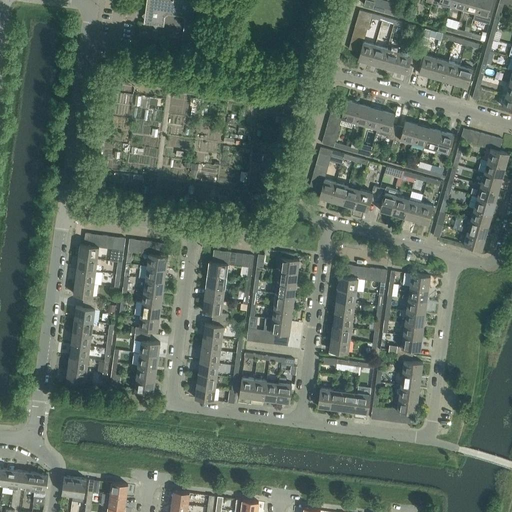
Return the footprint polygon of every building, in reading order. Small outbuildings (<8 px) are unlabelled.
[(195,24),(193,22),(192,21),(194,7),(197,4),(195,2),(195,0),(149,0),(149,2),(146,2),(145,12),(142,14),(144,16),(144,22),(153,23),(155,26),(158,24),(164,25),(165,15),(168,13),(182,15),(184,17),(182,33),(179,34),(181,37),(181,43),(190,44),(193,47),(195,45),(201,46),(203,36),(205,34),(203,31),(204,25),(195,24)] [(475,11),(478,0),(465,0),(463,8),(475,11)] [(478,0),(475,11),(473,18),(489,23),(495,0),(478,0)] [(504,2),(499,1),(496,13),(501,14),(504,2)] [(370,17),(372,12),(360,9),(358,15),(370,18),(370,17)] [(498,26),(501,14),(496,13),(493,25),(498,26)] [(368,23),(370,18),(358,15),(356,20),(368,23)] [(367,29),(368,23),(356,20),(355,26),(367,29)] [(494,39),(498,26),(493,25),(489,38),(494,39)] [(365,34),(367,29),(355,26),(353,31),(365,34)] [(425,53),(433,29),(426,27),(420,48),(415,63),(421,65),(425,53)] [(364,40),(365,34),(353,31),(352,36),(363,40),(364,40)] [(362,46),(363,40),(352,36),(350,42),(362,46)] [(376,43),(370,62),(382,65),(388,46),(389,41),(377,38),(376,43)] [(491,51),(494,39),(489,38),(486,49),(491,51)] [(370,62),(376,43),(364,40),(363,40),(362,46),(360,51),(358,59),(370,62)] [(360,51),(362,46),(350,42),(349,48),(360,51)] [(394,69),(399,50),(388,46),(382,65),(394,69)] [(415,63),(420,48),(413,46),(411,53),(412,53),(410,62),(415,63)] [(487,62),(491,51),(486,49),(482,61),(487,62)] [(412,53),(411,53),(399,50),(394,69),(407,72),(410,62),(412,53)] [(437,56),(425,53),(421,65),(419,72),(431,76),(437,56)] [(449,60),(444,79),(456,82),(461,63),(460,63),(461,58),(450,55),(449,60)] [(444,79),(449,60),(437,56),(431,76),(444,79)] [(484,74),(487,62),(482,61),(479,73),(484,74)] [(473,66),(461,63),(456,82),(468,86),(473,66)] [(481,85),(484,74),(479,73),(476,85),(482,87),(482,86),(481,85)] [(479,99),(482,87),(476,85),(472,97),(479,99)] [(511,108),(511,95),(506,94),(502,106),(511,108)] [(353,120),(359,102),(347,98),(344,106),(343,112),(341,117),(342,117),(353,120)] [(365,124),(371,105),(359,102),(353,120),(365,124)] [(343,112),(344,106),(333,103),(331,109),(343,112)] [(378,127),(383,109),(371,105),(365,124),(378,127)] [(341,117),(343,112),(331,109),(330,114),(342,118),(342,117),(341,117)] [(378,127),(376,131),(388,135),(389,130),(392,122),(395,112),(383,109),(378,127)] [(340,123),(342,118),(330,114),(328,120),(340,123)] [(412,141),(417,122),(405,119),(403,126),(400,138),(401,139),(401,138),(412,141)] [(339,129),(340,123),(328,120),(327,125),(339,129)] [(393,138),(398,124),(392,122),(389,130),(388,135),(387,137),(393,138)] [(424,144),(429,125),(417,122),(412,141),(424,144)] [(400,138),(403,126),(398,124),(393,138),(400,140),(401,139),(400,138)] [(337,134),(339,129),(327,125),(325,131),(337,134)] [(436,148),(441,129),(429,125),(424,144),(436,148)] [(466,140),(469,128),(463,127),(460,139),(465,140),(466,140)] [(471,142),(475,130),(469,128),(466,140),(471,142)] [(453,132),(441,129),(436,148),(448,151),(453,132)] [(477,143),(480,132),(475,130),(471,142),(477,143)] [(335,139),(337,134),(325,131),(323,136),(335,139)] [(483,145),(486,133),(480,132),(477,143),(483,145)] [(488,146),(491,135),(486,133),(483,145),(488,146)] [(493,148),(497,136),(491,135),(488,146),(491,147),(493,148)] [(335,141),(335,139),(323,136),(322,142),(333,145),(335,141)] [(499,150),(501,144),(503,138),(497,136),(493,148),(499,150)] [(357,152),(359,147),(347,144),(345,149),(357,152)] [(331,153),(332,149),(321,146),(319,151),(331,155),(331,154),(331,153)] [(372,151),(359,147),(357,152),(371,156),(372,151)] [(499,150),(493,148),(491,147),(487,159),(506,165),(509,152),(499,150)] [(330,160),(331,155),(319,151),(317,157),(330,160)] [(328,166),(330,160),(317,157),(316,162),(328,166)] [(502,176),(506,165),(487,159),(484,171),(502,176)] [(326,171),(328,166),(316,162),(314,168),(326,171)] [(431,164),(430,168),(429,172),(442,176),(444,168),(431,164)] [(325,177),(326,171),(314,168),(313,173),(325,177)] [(499,188),(502,176),(484,171),(480,183),(499,188)] [(323,182),(325,177),(313,173),(311,179),(323,182)] [(331,199),(337,180),(325,177),(323,182),(321,188),(319,196),(331,199)] [(321,188),(323,182),(311,179),(310,184),(321,188)] [(343,203),(348,184),(337,180),(331,199),(343,203)] [(496,200),(499,188),(480,183),(477,195),(496,200)] [(355,206),(360,187),(348,184),(343,203),(355,206)] [(376,201),(380,186),(374,184),(372,190),(372,191),(370,199),(376,201)] [(386,185),(385,187),(387,188),(386,190),(382,202),(380,209),(392,212),(397,194),(398,194),(399,189),(386,185)] [(387,188),(385,187),(380,186),(376,201),(382,202),(386,190),(387,188)] [(372,191),(372,190),(360,187),(355,206),(367,210),(370,199),(372,191)] [(404,216),(410,197),(398,194),(397,194),(392,212),(404,216)] [(493,212),(496,200),(477,195),(474,207),(493,212)] [(416,219),(421,200),(410,197),(404,216),(416,219)] [(428,223),(434,204),(421,200),(416,219),(428,223)] [(489,224),(493,212),(474,207),(470,219),(489,224)] [(489,224),(470,219),(464,217),(461,229),(467,231),(486,236),(489,224)] [(440,236),(443,224),(443,223),(441,223),(437,222),(433,234),(440,236)] [(482,248),(486,236),(467,231),(463,243),(482,248)] [(98,258),(99,246),(99,245),(95,245),(89,244),(83,243),(80,243),(78,255),(98,258)] [(300,258),(295,257),(293,257),(294,252),(282,250),(281,255),(280,255),(279,268),(298,270),(300,258)] [(156,253),(151,252),(149,252),(147,264),(166,267),(168,254),(162,254),(156,253)] [(263,266),(265,253),(258,252),(256,265),(263,266)] [(96,270),(98,258),(78,255),(76,268),(96,270)] [(227,275),(229,263),(229,262),(224,262),(218,261),(212,260),(209,260),(207,272),(227,275)] [(140,263),(139,276),(146,277),(165,279),(166,267),(147,264),(140,263)] [(263,266),(256,265),(255,277),(259,278),(261,266),(263,266)] [(94,283),(96,270),(76,268),(75,280),(94,283)] [(297,283),(298,270),(279,268),(277,280),(297,283)] [(225,287),(227,275),(207,272),(205,285),(225,287)] [(429,288),(431,274),(412,272),(410,285),(429,288)] [(357,290),(359,277),(357,277),(352,276),(346,275),(339,274),(337,287),(357,290)] [(163,292),(165,279),(146,277),(144,289),(163,292)] [(93,294),(94,283),(75,280),(73,293),(84,294),(93,295),(93,294)] [(295,295),(297,283),(277,280),(275,293),(295,295)] [(224,299),(225,287),(205,285),(204,297),(224,299)] [(427,300),(429,288),(410,285),(408,297),(427,300)] [(356,302),(357,290),(337,287),(336,299),(356,302)] [(161,304),(163,292),(144,289),(142,301),(161,304)] [(293,307),(295,295),(275,293),(274,305),(293,307)] [(222,311),(224,299),(204,297),(202,310),(213,311),(222,312),(222,311)] [(426,312),(427,300),(408,297),(406,309),(426,312)] [(354,314),(356,302),(336,299),(334,311),(354,314)] [(98,308),(99,302),(83,300),(82,306),(95,308),(98,308)] [(160,316),(161,304),(142,301),(136,300),(134,313),(141,314),(160,316)] [(94,320),(95,308),(82,306),(75,305),(74,317),(94,320)] [(292,320),(293,307),(274,305),(272,317),(292,320)] [(424,325),(426,312),(406,309),(405,322),(424,325)] [(352,326),(354,314),(334,311),(333,324),(352,326)] [(158,329),(160,316),(141,314),(139,325),(139,326),(151,328),(158,329)] [(265,316),(264,328),(266,329),(271,329),(271,330),(272,330),(277,331),(283,332),(290,333),(292,320),(272,317),(265,316)] [(92,332),(94,320),(74,317),(72,330),(92,332)] [(227,325),(228,319),(212,317),(212,323),(224,324),(224,325),(227,325)] [(223,337),(224,325),(224,324),(212,323),(204,322),(203,335),(223,337)] [(422,336),(424,325),(405,322),(403,334),(422,336)] [(351,339),(352,326),(333,324),(331,336),(351,339)] [(150,334),(151,328),(139,326),(139,325),(136,325),(135,332),(150,334)] [(90,345),(92,332),(72,330),(70,342),(90,345)] [(149,340),(150,334),(135,332),(134,338),(141,339),(149,340)] [(421,349),(422,336),(403,334),(402,345),(401,345),(401,346),(414,348),(421,349)] [(221,349),(223,337),(203,335),(201,347),(221,349)] [(349,351),(351,339),(331,336),(329,349),(349,351)] [(160,342),(149,340),(141,339),(139,351),(159,354),(160,342)] [(89,357),(90,345),(70,342),(69,354),(89,357)] [(413,354),(414,348),(401,346),(401,345),(399,345),(398,352),(413,354)] [(219,362),(221,349),(201,347),(200,359),(219,362)] [(157,366),(159,354),(139,351),(138,364),(157,366)] [(87,369),(89,357),(69,354),(67,367),(87,369)] [(295,358),(283,356),(282,361),(281,363),(294,364),(295,358)] [(337,362),(337,357),(325,356),(324,362),(337,364),(337,362)] [(424,361),(412,360),(403,358),(403,359),(404,359),(402,372),(422,374),(424,361)] [(218,374),(219,362),(200,359),(198,372),(218,374)] [(155,379),(157,366),(138,364),(136,376),(155,379)] [(67,367),(65,379),(85,382),(92,383),(94,370),(87,369),(67,367)] [(216,386),(218,374),(198,372),(196,384),(216,386)] [(420,387),(422,374),(402,372),(401,384),(420,387)] [(112,373),(110,385),(114,386),(119,386),(121,374),(116,373),(112,373)] [(252,397),(255,377),(242,375),(240,395),(252,397)] [(154,391),(155,379),(136,376),(134,388),(154,391)] [(279,380),(277,400),(289,402),(292,382),(286,381),(287,377),(280,376),(279,380)] [(264,398),(267,378),(255,377),(252,397),(264,398)] [(277,400),(279,380),(267,378),(264,398),(277,400)] [(214,399),(216,386),(196,384),(195,397),(214,399)] [(418,398),(420,387),(401,384),(399,396),(418,398)] [(321,386),(318,405),(331,407),(333,388),(321,386)] [(235,402),(236,389),(232,389),(232,388),(230,388),(228,401),(235,402)] [(343,409),(345,389),(333,388),(331,407),(343,409)] [(355,410),(358,391),(345,389),(343,409),(355,410)] [(368,412),(370,393),(358,391),(355,410),(368,412)] [(417,411),(418,398),(399,396),(397,408),(401,409),(407,410),(413,410),(417,411)] [(3,484),(2,491),(13,493),(14,486),(16,469),(5,467),(3,484)] [(24,487),(27,470),(16,469),(14,486),(24,487)] [(35,489),(37,471),(27,470),(24,487),(35,489)] [(45,496),(48,473),(37,471),(35,489),(34,495),(45,496)] [(73,493),(75,476),(64,474),(62,492),(73,493)] [(86,477),(75,476),(73,493),(84,495),(86,477)] [(126,495),(128,483),(112,481),(110,493),(126,495)] [(188,503),(190,491),(174,489),(172,501),(188,503)] [(125,507),(126,495),(110,493),(109,505),(125,507)] [(255,511),(257,511),(259,500),(243,498),(241,510),(255,511)] [(186,511),(188,503),(172,501),(170,511),(186,511)]
